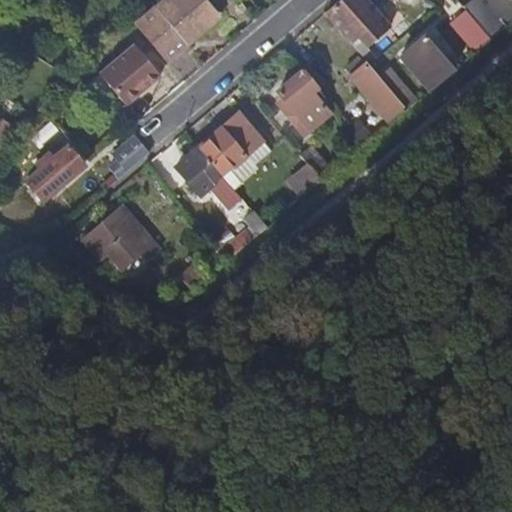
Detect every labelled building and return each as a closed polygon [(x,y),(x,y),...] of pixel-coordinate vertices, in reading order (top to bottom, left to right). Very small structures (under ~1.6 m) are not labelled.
[(171,60),(222,16),(208,0),(165,0),(139,22),(171,60)] [(363,57),(393,32),(366,0),(341,0),(324,15),(363,57)] [(511,0),(485,0),(501,19),(506,25),(511,19),(511,0)] [(491,39),(486,33),(467,11),(452,23),(475,51),(491,39)] [(491,39),(506,25),(501,19),(486,33),(491,39)] [(443,50),(439,54),(425,37),(400,58),(420,81),(449,57),(443,50)] [(127,105),(161,75),(135,45),(100,74),(127,105)] [(406,107),(366,63),(351,77),(373,102),(384,115),(389,121),(406,107)] [(325,96),(319,86),(304,69),(278,91),(287,101),(282,104),(305,132),(329,112),(319,101),(325,96)] [(375,122),(381,117),(384,115),(373,102),(366,108),(367,113),(375,122)] [(360,135),(375,122),(367,113),(352,125),(360,135)] [(202,149),(224,175),(245,158),(246,159),(265,142),(241,115),(202,149)] [(368,144),(389,126),(381,117),(375,122),(360,135),(368,144)] [(146,149),(135,136),(113,155),(124,168),(146,149)] [(84,166),(68,147),(56,158),(51,152),(37,165),(42,170),(28,182),(43,201),(84,166)] [(315,147),(303,157),(312,168),(324,182),(336,172),(315,147)] [(212,186),(224,175),(202,149),(178,168),(201,195),(212,186)] [(324,182),(312,168),(307,172),(319,186),(324,182)] [(230,182),(224,175),(212,186),(217,192),(230,182)] [(162,252),(124,207),(92,235),(108,254),(124,271),(144,255),(150,262),(162,252)] [(231,262),(270,229),(254,211),(247,218),(253,226),(238,238),(222,252),(231,262)] [(238,238),(231,231),(215,244),(222,252),(238,238)] [(108,254),(92,235),(85,241),(102,260),(108,254)]
